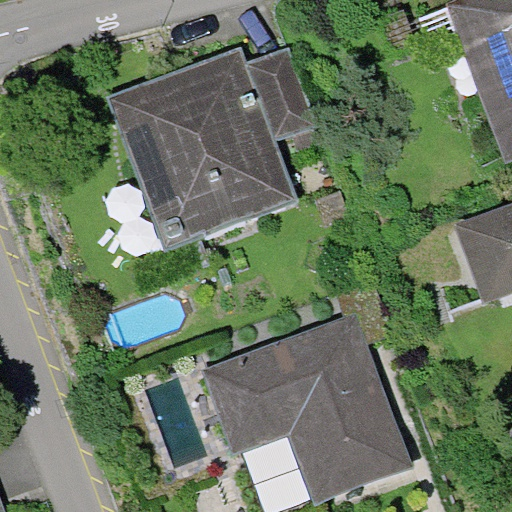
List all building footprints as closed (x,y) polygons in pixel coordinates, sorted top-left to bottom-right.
[(511,158),(511,0),(462,0),(448,5),(506,161),(511,158)] [(248,62),(242,46),(107,97),(164,251),(299,201),(276,140),(248,62)] [(290,47),(248,62),(276,140),(318,125),(290,47)] [(511,204),(455,225),(484,303),(511,292),(511,204)] [(415,468),(357,313),(203,370),(235,456),(245,452),(288,436),(311,498),(314,505),(415,468)] [(288,436),(245,452),(266,511),(273,511),(311,498),(288,436)]
